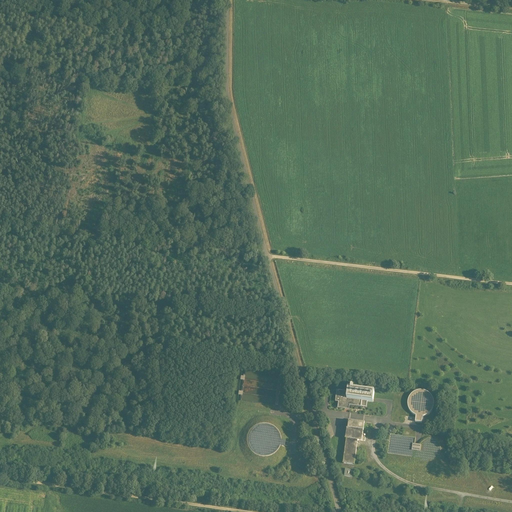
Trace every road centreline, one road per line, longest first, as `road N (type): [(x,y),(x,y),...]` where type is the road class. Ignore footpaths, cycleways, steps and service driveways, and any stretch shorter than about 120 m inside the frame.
road 1 (unclassified): [(226,0),(226,94),(338,511)]
road 2 (track): [(0,224),(511,283)]
road 3 (track): [(0,477),(241,511)]
road 4 (track): [(511,502),(397,478),(373,454),(376,420)]
